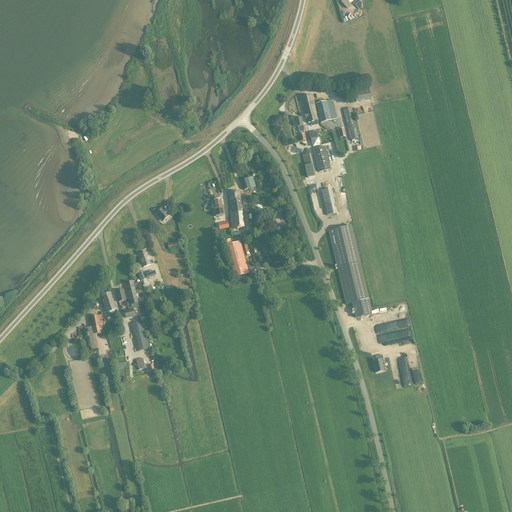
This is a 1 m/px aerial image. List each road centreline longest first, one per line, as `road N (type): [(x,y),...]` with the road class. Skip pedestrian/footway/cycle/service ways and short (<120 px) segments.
road 1 (unclassified): [(392,511),(325,275),(283,168),(242,119)]
road 2 (tertiary): [(0,339),(117,209),(242,119)]
road 3 (tertiary): [(242,119),(276,76),(304,0)]
road 4 (track): [(135,69),(153,129),(186,144),(220,138)]
